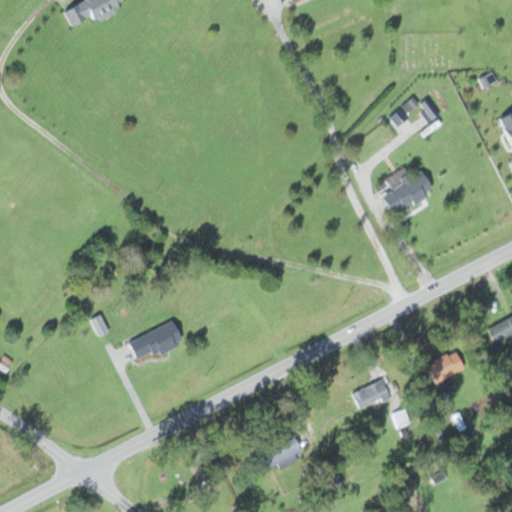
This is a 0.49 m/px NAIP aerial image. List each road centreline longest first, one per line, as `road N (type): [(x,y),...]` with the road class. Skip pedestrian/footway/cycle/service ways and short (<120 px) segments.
road 1 (tertiary): [(0,511),(511,247)]
road 2 (residential): [(136,511),(0,417)]
